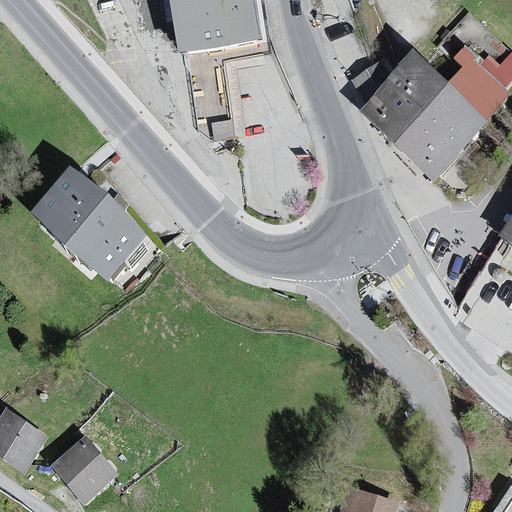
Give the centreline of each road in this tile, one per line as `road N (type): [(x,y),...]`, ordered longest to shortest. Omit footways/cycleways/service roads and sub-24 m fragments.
road 1 (tertiary): [(329,251),(276,251),(221,229),(17,0)]
road 2 (residential): [(451,511),(449,445),(427,401),(353,311),(329,251)]
road 3 (tertiary): [(292,0),(346,153),(356,199),(352,229)]
road 4 (tertiary): [(352,229),(387,252),(457,352),(511,403)]
